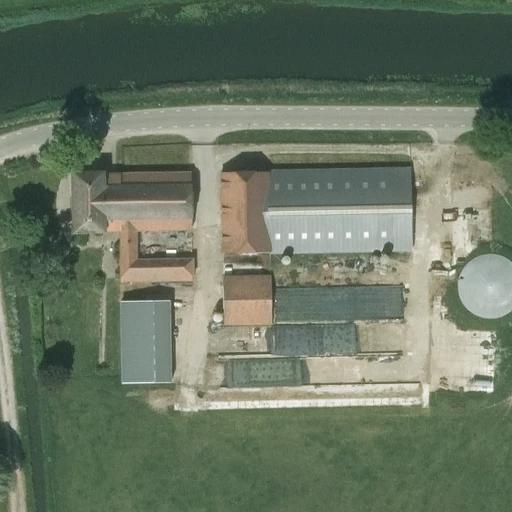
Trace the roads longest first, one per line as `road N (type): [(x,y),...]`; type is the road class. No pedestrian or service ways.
road 1 (tertiary): [(0,151),(94,128),(228,117),(511,122)]
road 2 (track): [(18,511),(0,337)]
